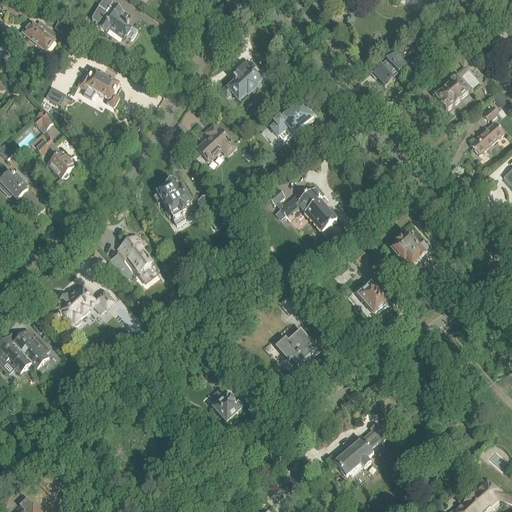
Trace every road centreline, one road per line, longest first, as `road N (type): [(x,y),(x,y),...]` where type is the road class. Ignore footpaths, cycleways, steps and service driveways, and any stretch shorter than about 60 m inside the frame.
road 1 (residential): [(0,303),(126,184),(240,0)]
road 2 (residential): [(504,277),(261,0)]
road 3 (residential): [(266,447),(504,277)]
